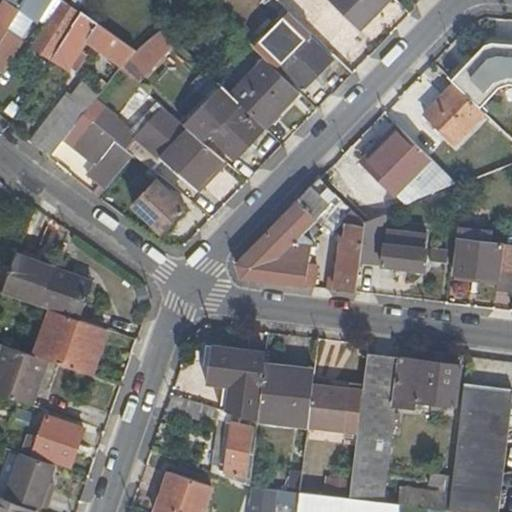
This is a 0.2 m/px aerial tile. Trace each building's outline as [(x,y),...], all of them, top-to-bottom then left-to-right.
[(7,0),(0,11),(0,26),(6,31),(21,8),(22,7),(10,0),(7,0)] [(40,19),(52,0),(26,0),(22,7),(21,8),(39,21),(40,19)] [(67,29),(69,30),(81,11),(77,8),(69,2),(65,0),(49,24),(35,46),(50,56),(67,29)] [(65,0),(52,0),(40,19),(49,24),(65,0)] [(70,0),(69,2),(77,8),(82,0),(70,0)] [(331,0),(360,28),(386,0),(331,0)] [(195,13),(188,5),(176,16),(183,24),(195,13)] [(123,65),(138,51),(134,48),(81,11),(69,30),(52,57),(68,67),(85,40),(119,63),(123,65)] [(286,20),(261,44),(281,63),(305,40),(286,20)] [(176,41),(163,28),(159,32),(138,51),(123,65),(119,69),(123,72),(134,82),(176,41)] [(281,63),(280,65),(303,88),(332,59),(309,36),(305,40),(281,63)] [(511,49),(487,49),(455,82),(480,106),(495,89),(506,86),(511,87),(511,49)] [(266,59),(231,95),(266,128),(301,92),(266,59)] [(455,142),(485,111),(480,106),(455,82),(425,113),(455,142)] [(68,95),(31,142),(49,159),(58,147),(99,95),(95,92),(84,83),(72,99),(68,95)] [(234,158),(263,129),(229,96),(231,95),(223,87),(185,126),(201,140),(208,133),(234,158)] [(95,102),(84,115),(91,120),(92,121),(100,128),(106,132),(117,119),(95,102)] [(185,126),(162,106),(137,135),(195,187),(222,159),(201,140),(185,126)] [(97,163),(115,140),(106,132),(100,128),(92,121),(73,145),(97,163)] [(366,162),(401,127),(397,123),(362,158),(366,162)] [(401,127),(366,162),(397,193),(431,157),(401,127)] [(226,162),(222,159),(195,187),(199,191),(226,162)] [(330,278),(328,287),(357,291),(360,261),(365,221),(320,178),(237,263),(242,277),(311,285),(314,266),(308,265),(310,249),(300,246),(310,237),(304,231),(322,211),(338,227),(345,219),(350,223),(348,235),(343,235),(337,279),(330,278)] [(162,233),(163,232),(186,208),(157,180),(133,204),(162,233)] [(382,264),(386,228),(388,212),(365,221),(360,261),(382,264)] [(461,226),(455,272),(497,277),(499,268),(511,269),(511,242),(502,241),(503,231),(461,226)] [(386,228),(382,264),(424,269),(428,234),(386,228)] [(448,251),(431,249),(430,260),(447,261),(448,251)] [(36,259),(17,251),(16,256),(34,263),(36,259)] [(34,263),(16,256),(1,291),(41,305),(53,272),(54,271),(34,263)] [(511,285),(511,269),(499,268),(497,277),(496,288),(511,290),(511,285)] [(90,291),(71,284),(73,280),(53,272),(41,305),(51,309),(79,319),(90,291)] [(91,287),(73,280),(71,284),(90,291),(91,287)] [(100,353),(108,329),(79,319),(51,309),(36,355),(49,360),(93,375),(100,353)] [(36,355),(1,343),(0,346),(0,393),(4,395),(32,404),(49,360),(36,355)] [(237,347),(213,344),(212,357),(230,359),(229,362),(235,363),(237,347)] [(267,351),(237,347),(235,363),(229,362),(230,359),(212,357),(209,380),(226,386),(231,388),(223,411),(257,423),(258,422),(259,419),(262,386),(266,362),(267,351)] [(383,501),(385,488),(395,404),(417,406),(417,399),(432,401),(440,402),(457,404),(461,365),(367,353),(350,497),(379,501),(383,501)] [(259,419),(307,425),(313,376),(315,368),(266,362),(262,386),(259,419)] [(348,387),(328,385),(329,379),(329,378),(313,376),(307,425),(343,429),(348,387)] [(223,411),(231,388),(226,386),(218,409),(219,410),(223,411)] [(499,511),(511,407),(511,390),(464,386),(451,492),(449,509),(472,511),(499,511)] [(190,416),(195,402),(193,401),(172,394),(168,408),(190,416)] [(195,402),(190,416),(214,423),(219,410),(218,409),(195,402)] [(72,465),(85,429),(48,415),(34,452),(72,465)] [(228,473),(228,477),(242,482),(250,486),(254,450),(251,450),(254,426),(232,424),(227,472),(228,473)] [(57,464),(22,452),(5,498),(43,511),(45,511),(51,496),(46,494),(49,483),(57,464)] [(447,467),(432,464),(429,481),(443,484),(447,467)] [(170,470),(156,511),(204,511),(213,486),(170,470)] [(51,496),(55,485),(49,483),(46,494),(51,496)] [(297,511),(300,492),(274,488),(253,486),(249,511),(297,511)] [(400,490),(398,503),(399,503),(434,507),(449,509),(451,492),(400,486),(400,490)] [(398,503),(400,490),(385,488),(383,501),(398,503)] [(398,511),(399,503),(398,503),(383,501),(379,501),(350,497),(312,493),(300,492),(297,511),(398,511)] [(5,498),(0,496),(0,511),(42,511),(43,511),(5,498)]
